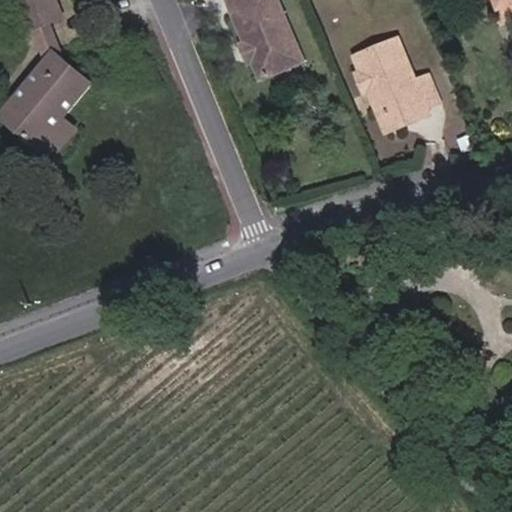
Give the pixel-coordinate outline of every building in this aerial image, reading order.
[(64,18),(56,0),(17,0),(30,32),(35,30),(50,24),(64,18)] [(300,65),(285,28),(290,26),(278,0),(265,0),(259,2),(258,0),(228,0),(247,45),(253,42),(268,78),(300,65)] [(511,5),(511,0),(496,0),(501,10),(511,5)] [(65,62),(50,24),(35,30),(49,62),(56,54),(65,62)] [(307,62),(291,25),(290,26),(285,28),(300,65),(307,62)] [(417,82),(399,41),(357,58),(363,73),(364,76),(371,74),(375,86),(369,88),(370,91),(377,109),(384,106),(391,124),(428,109),(442,103),(431,77),(417,82)] [(268,78),(253,42),(247,45),(242,46),(250,65),(255,63),(262,81),(268,78)] [(64,119),(93,85),(65,62),(56,54),(49,62),(3,117),(40,148),(64,119)] [(375,86),(371,74),(364,76),(363,73),(358,75),(366,93),(370,91),(369,88),(375,86)] [(387,134),(431,116),(428,109),(391,124),(384,106),(377,109),(387,134)] [(54,159),(78,131),(64,119),(40,148),(54,159)] [(253,136),(249,126),(240,131),(244,140),(253,136)]
